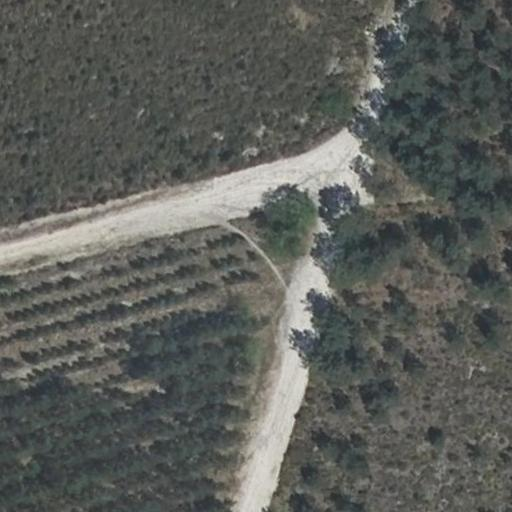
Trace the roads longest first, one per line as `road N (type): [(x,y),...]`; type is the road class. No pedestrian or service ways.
road 1 (track): [(264,511),(400,0)]
road 2 (track): [(0,256),(307,175),(348,179)]
